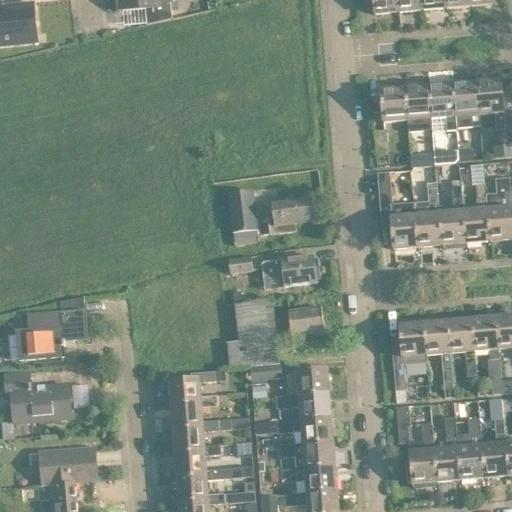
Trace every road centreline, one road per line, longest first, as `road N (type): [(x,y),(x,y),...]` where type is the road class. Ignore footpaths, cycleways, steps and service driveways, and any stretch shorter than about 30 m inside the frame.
road 1 (residential): [(368,511),(331,0)]
road 2 (residential): [(137,511),(116,300)]
